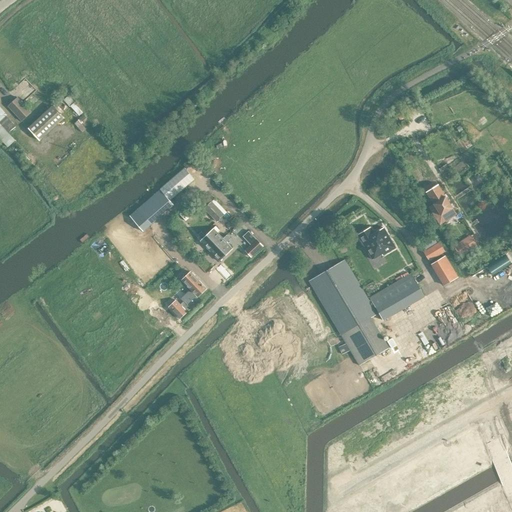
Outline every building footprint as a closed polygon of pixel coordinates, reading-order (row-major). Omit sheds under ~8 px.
[(7,106),(21,121),(31,112),(17,97),(7,106)] [(416,100),(411,103),(418,113),(422,111),(416,100)] [(408,105),(404,108),(410,118),(414,115),(408,105)] [(51,106),(28,128),(40,141),(63,118),(51,106)] [(0,138),(0,139),(7,133),(15,126),(5,116),(7,114),(0,107),(0,138)] [(190,158),(182,164),(186,169),(194,163),(190,158)] [(439,169),(442,174),(450,169),(447,164),(439,169)] [(415,172),(423,184),(421,185),(433,202),(428,205),(435,216),(441,213),(445,218),(455,211),(433,177),(433,178),(425,165),(415,172)] [(173,205),(160,189),(137,209),(150,225),(173,205)] [(456,197),(467,214),(477,207),(466,190),(456,197)] [(204,208),(216,221),(223,214),(211,201),(204,208)] [(370,227),(357,235),(372,259),(381,254),(382,255),(395,247),(383,227),(373,233),(370,227)] [(197,235),(201,239),(200,240),(219,261),(232,248),(226,242),(230,238),(227,234),(222,238),(213,228),(205,235),(201,231),(197,235)] [(469,235),(452,246),(460,257),(477,246),(469,235)] [(423,252),(428,261),(445,251),(439,242),(423,252)] [(253,251),(249,247),(244,252),(248,256),(253,251)] [(445,256),(431,264),(443,285),(457,277),(445,256)] [(309,281),(341,335),(359,365),(388,348),(370,318),(377,314),(370,302),(372,301),(383,320),(424,296),(411,274),(388,287),(370,298),(371,299),(369,300),(344,260),(309,281)] [(221,264),(215,269),(226,281),(231,276),(221,264)] [(206,289),(190,271),(181,279),(198,297),(206,289)] [(176,300),(168,307),(179,318),(190,308),(187,304),(183,301),(180,304),(176,300)] [(511,344),(510,341),(483,357),(499,384),(511,376),(511,344)] [(432,388),(406,403),(421,430),(443,418),(440,413),(445,411),(432,388)] [(401,418),(378,432),(386,446),(394,442),(402,437),(410,432),(404,423),(411,419),(402,404),(395,408),(401,418)] [(457,451),(452,454),(464,475),(470,471),(468,466),(480,459),(476,453),(477,452),(473,445),(472,446),(468,438),(454,446),(457,451)] [(429,457),(423,460),(424,461),(424,462),(435,481),(447,474),(445,471),(457,464),(454,459),(448,462),(444,457),(439,460),(436,455),(430,458),(429,457)] [(402,468),(389,475),(405,504),(423,494),(410,470),(405,473),(402,468)] [(380,484),(366,492),(367,492),(370,497),(367,498),(372,506),(374,505),(377,510),(376,511),(377,511),(385,506),(388,511),(389,511),(400,506),(393,494),(387,498),(379,485),(380,484)] [(490,509),(484,511),(507,511),(503,504),(499,497),(486,504),(490,509)]
